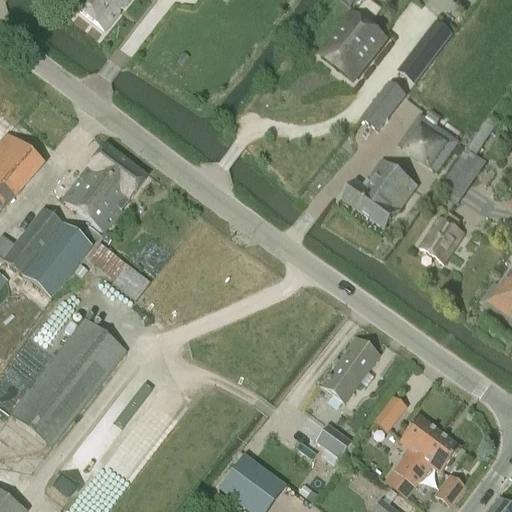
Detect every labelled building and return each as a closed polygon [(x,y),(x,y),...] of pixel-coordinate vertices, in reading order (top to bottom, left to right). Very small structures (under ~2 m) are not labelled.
[(130,0),(72,0),(68,6),(103,34),(130,0)] [(320,60),(352,85),(384,43),(352,18),(320,60)] [(415,52),(431,65),(449,42),(433,30),(415,52)] [(405,100),(389,87),(362,122),(378,135),(405,100)] [(437,176),(458,145),(420,119),(399,149),(437,176)] [(6,138),(0,145),(0,213),(41,167),(6,138)] [(145,182),(104,150),(62,204),(103,236),(145,182)] [(466,154),(452,175),(471,188),(485,167),(466,154)] [(384,234),(417,190),(382,165),(362,191),(356,186),(342,204),(384,234)] [(90,251),(42,213),(14,249),(1,239),(0,241),(0,263),(49,303),(90,251)] [(444,225),(438,221),(419,252),(443,267),(463,236),(455,232),(459,224),(448,218),(444,225)] [(87,261),(115,283),(112,287),(135,304),(149,287),(98,247),(87,261)] [(511,273),(489,306),(511,322),(511,273)] [(124,356),(83,324),(9,419),(51,451),(124,356)] [(335,372),(320,392),(343,409),(377,361),(355,343),(337,368),(334,365),(331,369),(335,372)] [(385,436),(404,412),(392,403),(374,427),(385,436)] [(408,454),(392,475),(383,487),(394,495),(403,483),(438,437),(417,422),(398,447),(408,454)] [(354,449),(327,430),(315,447),(324,454),(320,460),(337,473),(354,449)] [(458,453),(438,437),(403,483),(413,491),(429,470),(440,477),(458,453)] [(249,466),(227,496),(248,511),(263,511),(280,490),(278,488),(280,485),(263,473),(261,475),(249,466)] [(463,492),(448,481),(434,500),(449,511),(463,492)] [(403,483),(394,495),(404,503),(413,491),(403,483)] [(389,507),(395,499),(389,494),(383,502),(389,507)] [(0,511),(11,511),(0,501),(0,511)] [(499,503),(491,511),(511,511),(511,508),(510,511),(499,503)]
